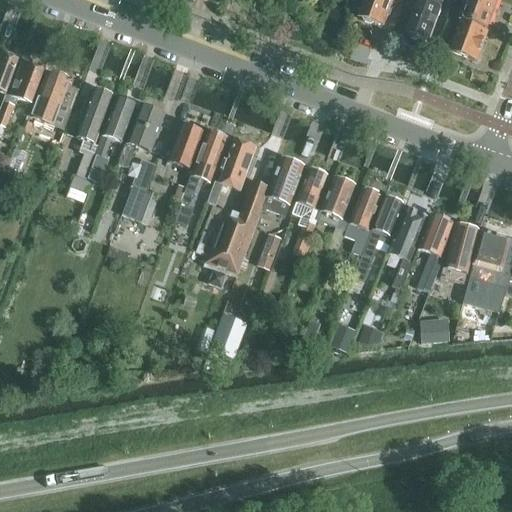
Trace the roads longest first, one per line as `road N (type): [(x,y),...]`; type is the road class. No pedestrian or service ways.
road 1 (secondary): [(511,401),(0,493)]
road 2 (tertiary): [(491,157),(67,0)]
road 3 (secondary): [(173,511),(511,427)]
